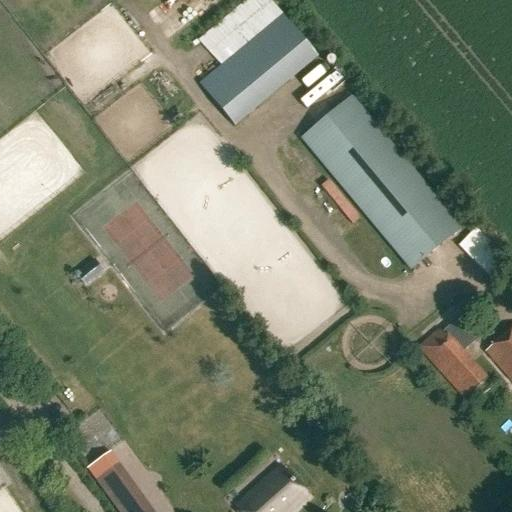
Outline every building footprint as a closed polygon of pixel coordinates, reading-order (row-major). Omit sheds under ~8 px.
[(285,14),(198,81),(232,125),(319,58),(285,14)] [(302,141),(410,271),(460,230),(351,99),(302,141)] [(311,191),(343,229),(359,215),(327,177),(311,191)] [(458,247),(470,259),(487,242),(475,230),(458,247)] [(511,273),(484,246),(470,259),(499,288),(511,275),(511,273)] [(95,261),(75,276),(85,288),(104,273),(95,261)] [(417,349),(427,360),(458,396),(463,401),(486,381),(481,375),(462,354),(480,338),(469,325),(467,324),(450,339),(440,328),(417,349)] [(511,331),(485,354),(511,385),(511,384),(511,331)] [(153,511),(120,467),(95,484),(116,511),(153,511)] [(292,511),(309,497),(282,467),(237,508),(240,511),(292,511)]
